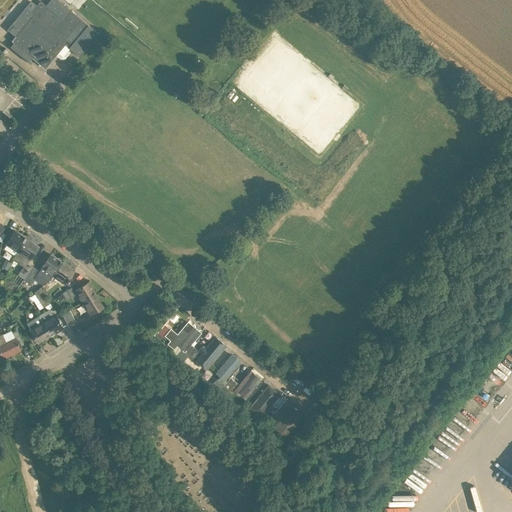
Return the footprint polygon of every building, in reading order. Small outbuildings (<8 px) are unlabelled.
[(99,34),(88,26),(57,0),(50,0),(46,6),(40,1),(31,12),(26,7),(7,30),(15,37),(11,41),(42,67),(44,65),(46,68),(65,45),(79,57),(99,34)] [(15,256),(17,252),(26,239),(15,231),(6,244),(7,245),(4,249),(15,256)] [(38,247),(26,239),(17,252),(24,256),(19,265),(22,267),(26,262),(27,263),(38,247)] [(39,271),(33,267),(24,281),(30,284),(38,273),(50,281),(53,276),(62,263),(50,255),(39,271)] [(33,267),(27,263),(26,262),(22,267),(17,276),(24,281),(33,267)] [(74,271),(62,263),(53,276),(65,284),(74,271)] [(62,293),(64,298),(66,300),(76,294),(82,303),(96,295),(88,282),(75,291),(72,287),(62,293)] [(41,288),(34,293),(44,308),(50,304),(41,288)] [(96,295),(82,303),(89,315),(103,307),(96,295)] [(54,314),(53,315),(50,309),(39,316),(42,321),(50,335),(63,328),(54,314)] [(69,310),(61,313),(69,328),(76,323),(69,310)] [(50,335),(42,321),(39,316),(26,323),(38,343),(50,335)] [(190,319),(176,336),(189,346),(203,330),(190,319)] [(164,325),(158,332),(157,333),(163,338),(170,330),(164,325)] [(21,350),(20,348),(15,339),(6,343),(2,334),(0,335),(0,350),(4,358),(21,350)] [(198,359),(210,369),(228,350),(215,339),(198,359)] [(197,348),(192,344),(186,352),(191,356),(197,348)] [(202,352),(197,348),(191,356),(195,360),(202,352)] [(230,351),(213,372),(223,380),(240,359),(230,351)] [(237,395),(245,401),(263,378),(255,371),(237,395)] [(230,389),(237,381),(232,378),(226,385),(230,389)] [(235,393),(241,385),(237,381),(230,389),(235,393)] [(319,408),(326,399),(306,381),(295,395),(303,401),(306,398),(319,408)] [(270,382),(250,405),(263,416),(283,393),(270,382)] [(276,427),(285,434),(304,410),(295,403),(276,427)] [(270,422),(276,414),(272,411),(265,418),(270,422)] [(281,418),(276,414),(270,422),(274,426),(281,418)]
